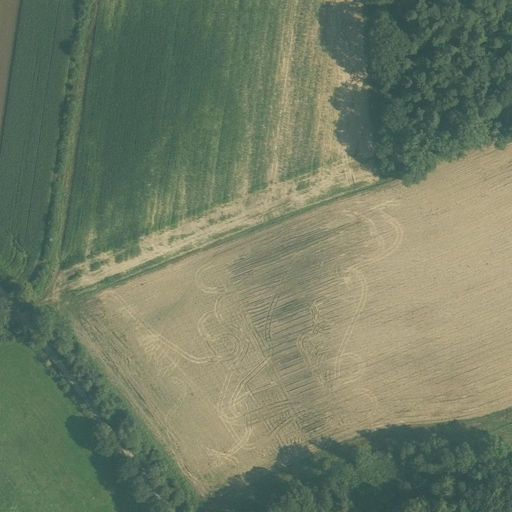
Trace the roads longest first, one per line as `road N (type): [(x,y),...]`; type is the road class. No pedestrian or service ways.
road 1 (track): [(171,511),(0,290)]
road 2 (unknown): [(89,511),(0,394)]
